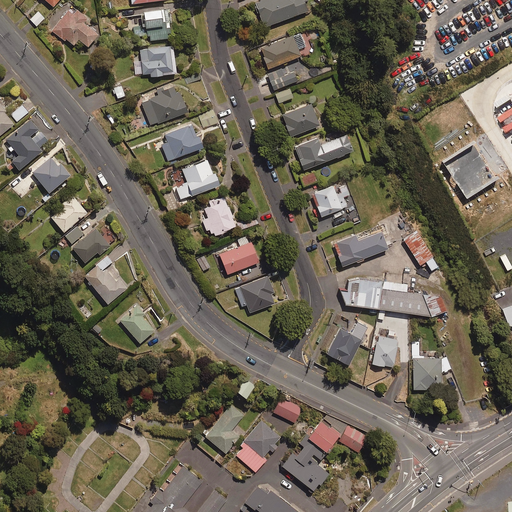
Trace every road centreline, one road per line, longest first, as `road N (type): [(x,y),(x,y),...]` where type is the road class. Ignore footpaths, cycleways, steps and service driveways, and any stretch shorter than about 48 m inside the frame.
road 1 (tertiary): [(284,370),(211,326),(181,292),(110,170),(0,33)]
road 2 (residential): [(284,370),(309,311),(308,287),(219,54),(211,0)]
